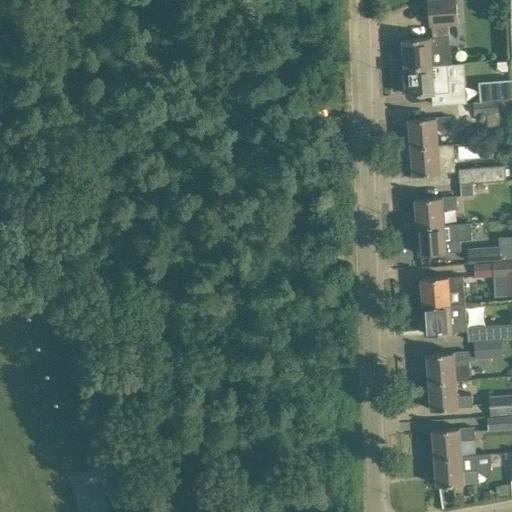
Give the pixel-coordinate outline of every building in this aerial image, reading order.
[(456,0),(430,0),(429,0),(431,25),(434,25),(435,37),(403,39),(405,67),(452,63),(448,24),(459,23),(456,0)] [(452,63),(405,67),(408,95),(436,92),(450,91),(449,78),(465,77),(464,62),(452,63)] [(480,82),(481,101),(498,100),(511,99),(510,80),(480,82)] [(481,101),(474,102),(475,116),(486,114),(488,127),(501,125),(498,100),(481,101)] [(409,119),(412,146),(439,144),(438,130),(453,129),(452,116),(437,118),(437,117),(409,119)] [(439,144),(412,146),(414,175),(442,172),(441,172),(456,170),(454,144),(439,145),(439,144)] [(459,169),(460,183),(472,182),(506,179),(505,165),(459,169)] [(472,182),(460,183),(462,195),(473,194),(472,182)] [(416,199),(418,226),(445,223),(444,209),(458,208),(458,196),(443,197),(443,196),(416,199)] [(418,226),(420,254),(448,252),(447,252),(462,251),(461,240),(472,239),(471,222),(445,224),(445,223),(418,226)] [(469,249),(470,262),(501,259),(500,247),(469,249)] [(507,279),(507,301),(511,301),(511,263),(476,266),(477,281),(507,279)] [(422,278),(424,305),(466,302),(464,287),(463,276),(449,277),(449,276),(422,278)] [(466,302),(424,305),(426,334),(453,332),(453,331),(468,330),(467,319),(466,302)] [(473,329),(474,340),(511,336),(511,322),(496,324),(496,327),(473,329)] [(474,340),(476,360),(504,358),(502,338),(474,340)] [(427,354),(429,382),(457,380),(471,378),(470,363),(469,351),(455,353),(455,352),(427,354)] [(457,380),(429,382),(432,410),(459,408),(459,407),(473,406),(472,394),(458,396),(457,380)] [(511,396),(490,398),(491,416),(511,415),(511,396)] [(511,417),(488,418),(489,431),(511,429),(511,417)] [(433,429),(435,457),(477,454),(475,428),(460,429),(460,427),(433,429)] [(462,456),(435,457),(437,485),(464,483),(479,482),(478,470),(477,454),(462,456)]
